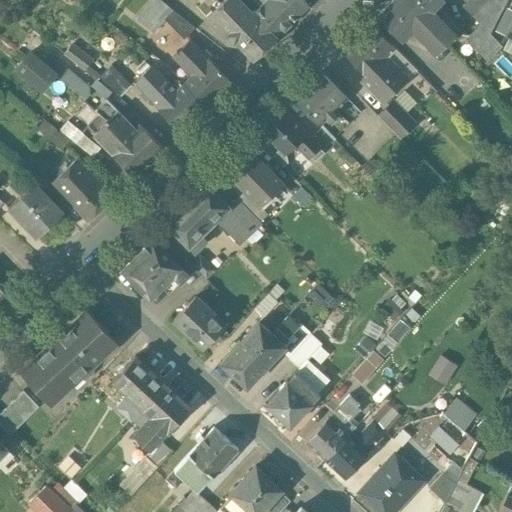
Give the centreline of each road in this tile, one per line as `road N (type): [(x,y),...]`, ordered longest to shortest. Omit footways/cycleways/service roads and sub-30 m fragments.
road 1 (tertiary): [(368,0),(229,142),(80,263)]
road 2 (residential): [(80,263),(346,511)]
